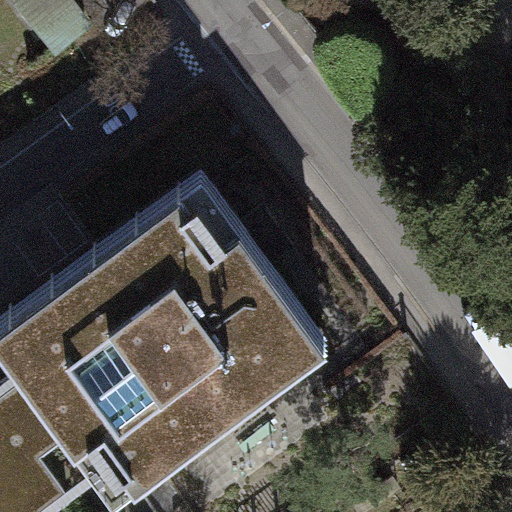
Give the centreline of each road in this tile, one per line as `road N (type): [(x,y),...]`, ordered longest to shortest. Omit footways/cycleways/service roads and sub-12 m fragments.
road 1 (tertiary): [(238,23),(416,247),(511,384)]
road 2 (residential): [(238,23),(0,199)]
